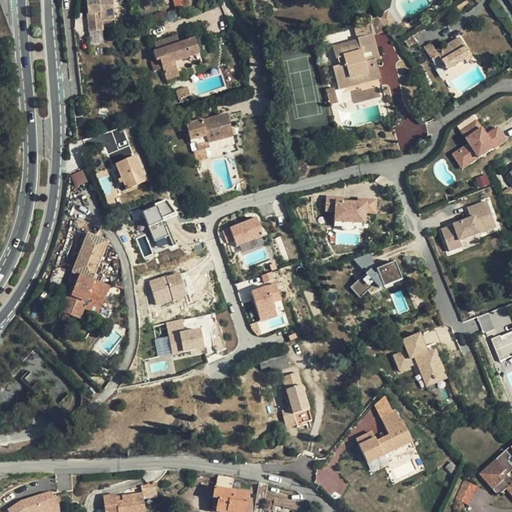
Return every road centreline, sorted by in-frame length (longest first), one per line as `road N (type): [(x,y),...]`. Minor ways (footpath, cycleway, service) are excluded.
road 1 (residential): [(334,511),(303,487),(224,467),(0,470)]
road 2 (primary): [(0,322),(28,278),(49,217),(56,130),(47,0)]
road 3 (residential): [(0,443),(93,407),(133,354),(124,257),(86,201)]
road 4 (residential): [(463,343),(399,173),(435,142),(450,114),(511,85)]
road 5 (primary): [(20,0),(31,189),(0,279)]
